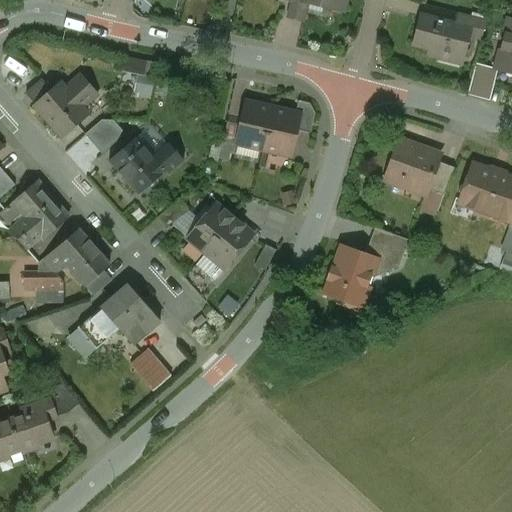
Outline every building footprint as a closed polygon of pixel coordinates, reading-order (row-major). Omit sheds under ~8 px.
[(292,0),(288,18),(303,22),(307,0),(292,0)] [(318,0),(325,2),(329,8),(342,11),(345,0),(318,0)] [(486,21),(458,13),(455,25),(470,29),(468,38),(481,41),(486,21)] [(455,25),(421,16),(414,45),(462,57),(468,38),(470,29),(455,25)] [(511,20),(509,19),(496,69),(511,73),(511,20)] [(137,94),(168,99),(171,77),(141,72),(137,94)] [(41,81),(26,94),(62,136),(87,115),(82,109),(97,95),(80,76),(64,89),(60,84),(51,92),(41,81)] [(300,114),(296,130),(310,133),(315,113),(310,104),(298,101),(295,113),(300,114)] [(273,108),(245,102),(236,144),(263,150),(273,108)] [(273,108),(263,150),(290,156),(296,130),(300,114),(295,113),(273,108)] [(113,120),(102,120),(85,135),(102,154),(125,134),(113,120)] [(152,158),(135,139),(109,161),(138,194),(166,170),(169,173),(183,160),(168,144),(152,158)] [(420,148),(399,141),(386,175),(428,190),(437,162),(417,155),(420,148)] [(454,168),(437,162),(428,190),(444,196),(454,168)] [(511,178),(473,164),(466,183),(465,183),(460,186),(458,192),(460,197),(461,197),(460,200),(470,204),(473,209),(510,222),(511,223),(511,221),(511,178)] [(0,198),(15,185),(6,175),(0,180),(0,198)] [(69,217),(38,181),(12,203),(12,204),(0,214),(8,224),(9,224),(14,220),(18,224),(10,231),(25,249),(40,236),(43,239),(69,217)] [(188,211),(179,200),(158,219),(167,229),(188,211)] [(214,204),(187,238),(205,253),(234,218),(224,209),(222,211),(214,204)] [(244,226),(234,218),(205,253),(225,269),(253,236),(243,228),(244,226)] [(379,261),(372,278),(373,278),(399,266),(408,240),(374,228),(365,256),(379,261)] [(110,264),(79,229),(42,260),(54,273),(56,274),(61,270),(62,271),(64,269),(63,268),(67,265),(85,286),(102,271),(110,264)] [(276,250),(265,245),(254,265),(265,271),(276,250)] [(511,253),(506,251),(499,269),(511,273),(511,253)] [(354,258),(339,253),(334,269),(332,268),(328,279),(329,280),(325,293),(339,298),(337,303),(357,310),(359,305),(362,306),(372,278),(379,261),(365,256),(356,253),(354,258)] [(102,271),(85,286),(94,296),(111,281),(102,271)] [(56,274),(54,273),(24,273),(24,290),(63,290),(63,282),(56,274)] [(160,322),(127,285),(101,308),(119,329),(133,345),(160,322)] [(119,329),(101,308),(78,328),(96,349),(119,329)] [(210,320),(204,325),(211,332),(216,327),(210,320)] [(0,328),(0,353),(1,356),(11,353),(2,328),(0,328)] [(171,375),(148,348),(130,364),(153,391),(171,375)] [(45,389),(49,401),(68,413),(79,404),(62,383),(45,389)] [(24,416),(12,420),(23,452),(39,447),(37,443),(53,438),(47,420),(68,413),(49,401),(22,410),(24,416)] [(0,459),(9,457),(7,451),(20,446),(22,452),(23,452),(12,420),(0,423),(0,459)]
